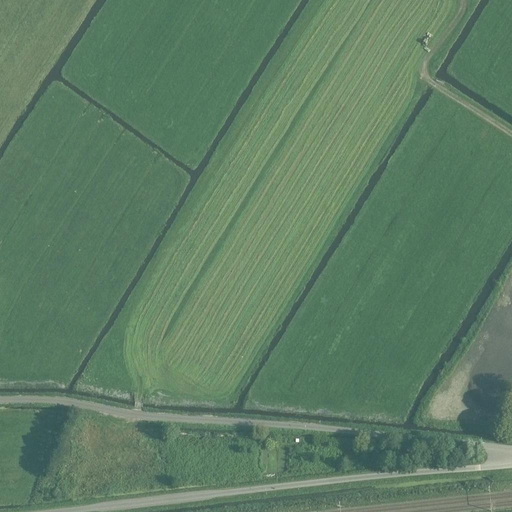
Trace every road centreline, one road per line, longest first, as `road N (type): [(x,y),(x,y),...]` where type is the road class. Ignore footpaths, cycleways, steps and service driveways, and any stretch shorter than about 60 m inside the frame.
road 1 (track): [(330,0),(128,344),(137,415),(75,497),(75,510)]
road 2 (unclassified): [(511,454),(400,436),(0,400)]
road 3 (unclassified): [(58,511),(511,461)]
road 4 (track): [(461,0),(421,71),(511,133)]
